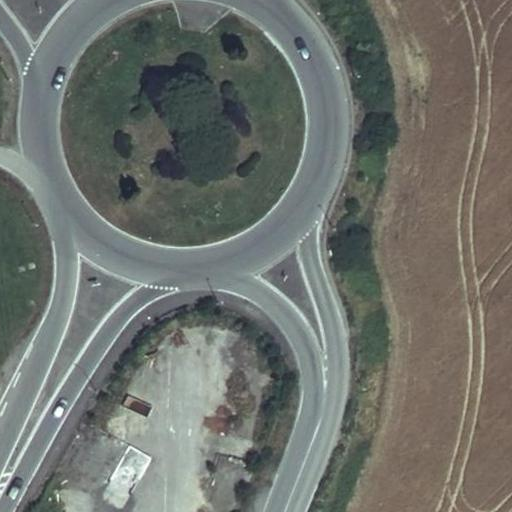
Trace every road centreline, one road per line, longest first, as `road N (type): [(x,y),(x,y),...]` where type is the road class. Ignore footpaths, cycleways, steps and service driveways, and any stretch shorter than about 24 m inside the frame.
road 1 (secondary): [(0,507),(117,315),(187,262)]
road 2 (secondary): [(60,193),(62,298),(0,463)]
road 3 (unclassified): [(318,431),(337,373),(302,200)]
road 4 (secondary): [(302,200),(322,160),(329,116),(321,71),(300,32),(268,0)]
road 5 (unclassified): [(214,259),(298,331),(318,431)]
road 6 (secondary): [(60,193),(114,244),(187,262)]
road 7 (secondary): [(102,0),(56,51),(39,107)]
